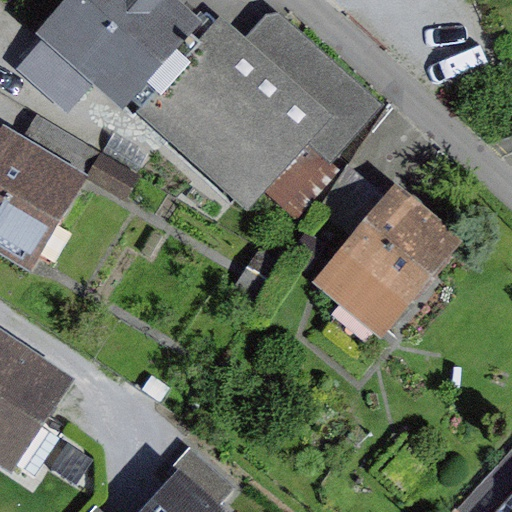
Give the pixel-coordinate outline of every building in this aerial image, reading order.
[(162,0),(86,0),(24,70),(74,100),(100,72),(247,205),(305,140),(309,143),(325,125),(217,27),(200,45),(157,6),(163,0),(162,0)] [(26,142),(88,179),(89,178),(124,198),(135,180),(38,122),(26,142)] [(0,154),(0,249),(17,259),(24,257),(28,252),(31,254),(69,190),(3,150),(0,154)] [(380,327),(450,244),(396,199),(327,282),(380,327)] [(0,454),(9,461),(60,386),(0,345),(0,454)] [(181,484),(154,511),(214,511),(213,511),(233,490),(191,452),(170,474),(181,484)]
